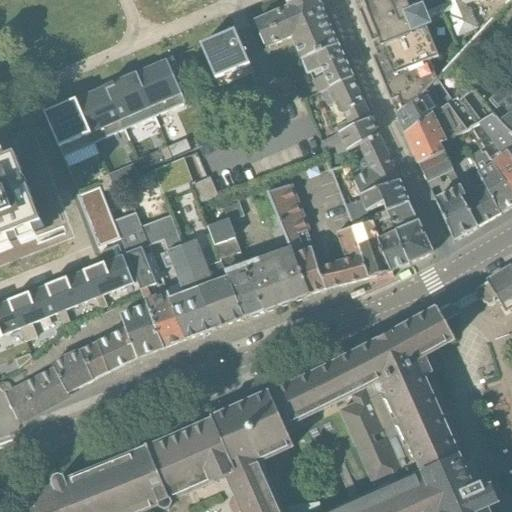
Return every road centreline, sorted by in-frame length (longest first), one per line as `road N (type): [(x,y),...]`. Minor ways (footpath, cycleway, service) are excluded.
road 1 (tertiary): [(0,456),(450,273)]
road 2 (residential): [(334,0),(450,273)]
